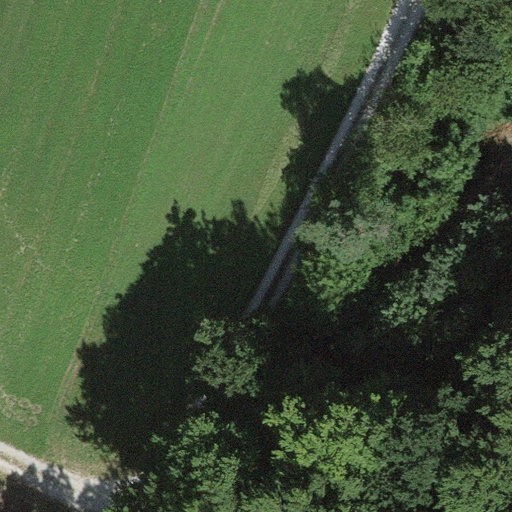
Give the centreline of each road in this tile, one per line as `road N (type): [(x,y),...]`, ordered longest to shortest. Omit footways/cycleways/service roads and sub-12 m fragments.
road 1 (track): [(405,0),(205,378),(101,511)]
road 2 (track): [(511,142),(347,321),(108,511)]
